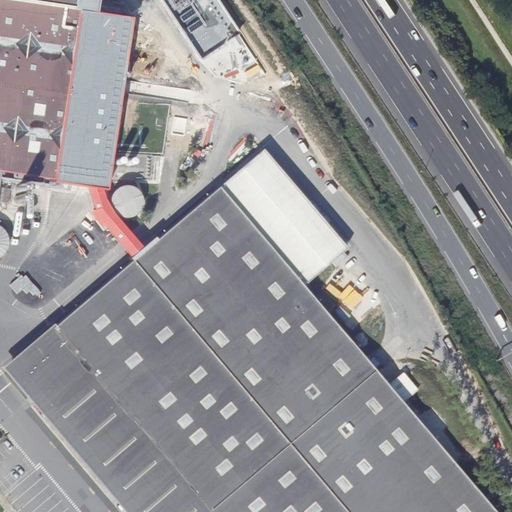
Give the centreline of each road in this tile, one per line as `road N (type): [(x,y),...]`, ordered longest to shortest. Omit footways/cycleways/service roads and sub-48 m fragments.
road 1 (motorway): [(294,0),(511,347)]
road 2 (motorway): [(345,0),(511,255)]
road 3 (motorway): [(511,203),(377,0)]
